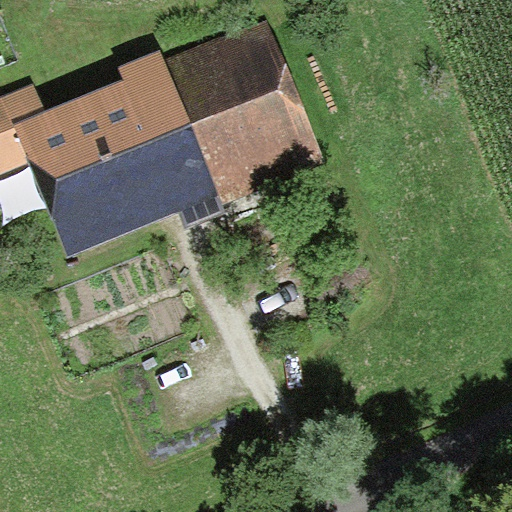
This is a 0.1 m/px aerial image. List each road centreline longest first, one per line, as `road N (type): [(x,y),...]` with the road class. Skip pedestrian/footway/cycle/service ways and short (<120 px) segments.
road 1 (track): [(188,235),(318,511)]
road 2 (residential): [(324,511),(511,420)]
